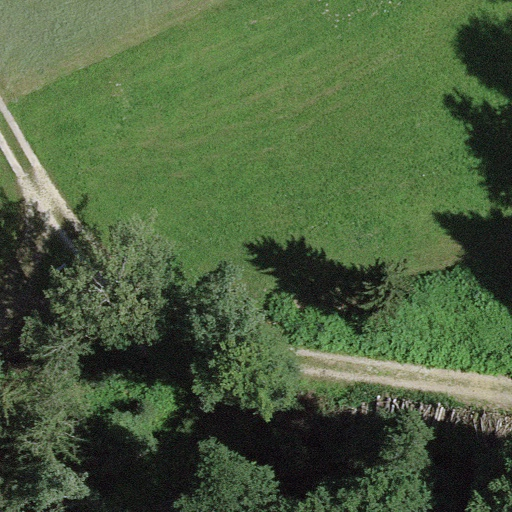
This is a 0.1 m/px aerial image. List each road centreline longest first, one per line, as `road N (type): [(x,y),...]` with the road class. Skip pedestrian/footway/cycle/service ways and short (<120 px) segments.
road 1 (track): [(511,390),(254,353),(166,322),(100,280),(0,131)]
road 2 (track): [(0,324),(29,276),(50,209)]
